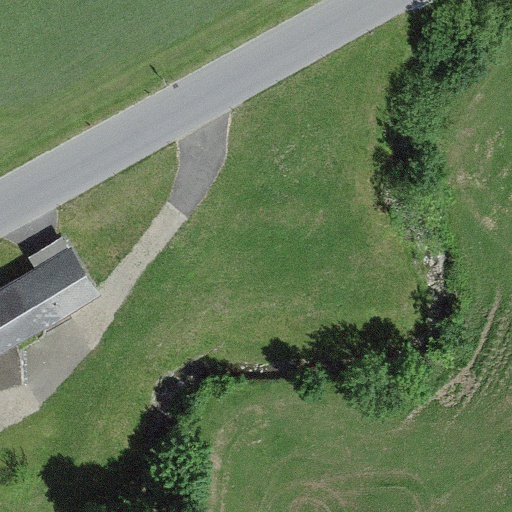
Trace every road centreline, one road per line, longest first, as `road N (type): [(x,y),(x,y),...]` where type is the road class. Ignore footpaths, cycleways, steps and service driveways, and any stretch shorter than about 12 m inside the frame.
road 1 (unclassified): [(380,0),(0,212)]
road 2 (track): [(200,100),(201,164),(179,211),(37,389),(0,412)]
